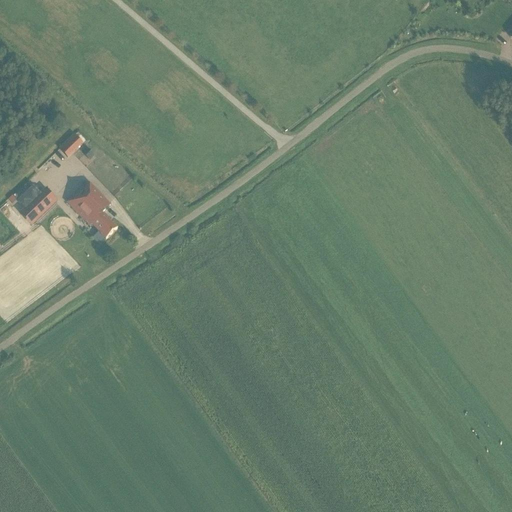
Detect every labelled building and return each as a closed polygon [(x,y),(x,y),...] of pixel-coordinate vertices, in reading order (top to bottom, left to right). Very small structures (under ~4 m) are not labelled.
[(503,46),(508,42),(501,32),(496,35),(503,46)] [(67,141),(59,149),(68,158),(76,151),(67,141)] [(312,154),(323,151),(321,145),(310,148),(312,154)] [(102,214),(111,206),(88,183),(67,203),(89,226),(91,225),(106,240),(117,230),(102,214)] [(34,219),(37,221),(56,203),(45,191),(41,187),(32,195),(29,193),(15,207),(14,206),(1,219),(9,227),(15,220),(24,229),(34,219)] [(91,265),(95,273),(103,270),(100,262),(91,265)]
